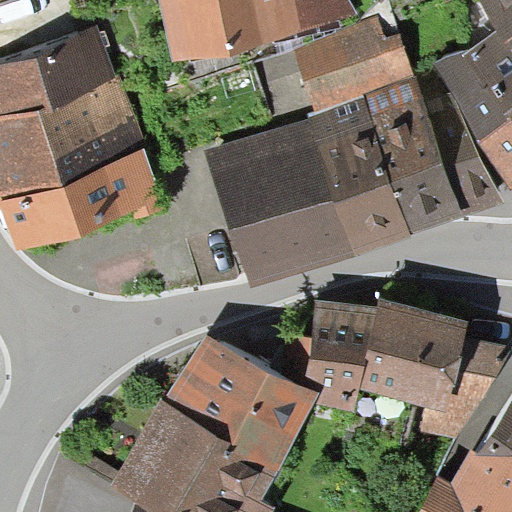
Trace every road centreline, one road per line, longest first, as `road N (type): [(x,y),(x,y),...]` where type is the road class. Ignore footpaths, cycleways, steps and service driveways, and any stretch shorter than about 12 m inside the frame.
road 1 (residential): [(63,343),(407,258),(511,251)]
road 2 (residential): [(63,343),(0,474)]
